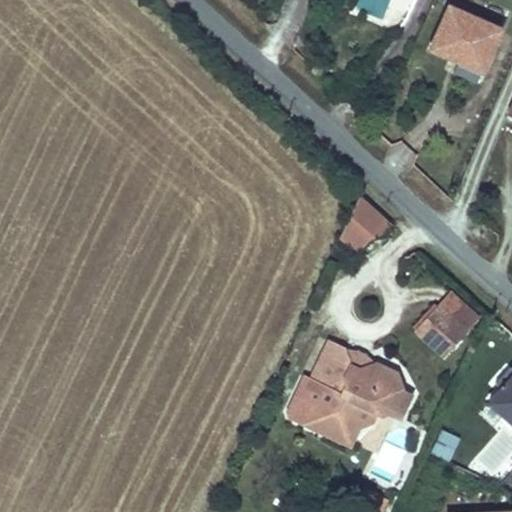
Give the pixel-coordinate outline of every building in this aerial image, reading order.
[(449,6),(431,47),(481,70),(499,29),(449,6)] [(310,71),(317,78),(326,67),(316,58),(310,71)] [(400,172),(414,153),(399,143),(385,161),(400,172)] [(357,198),(335,237),(367,254),(389,215),(357,198)] [(449,296),(439,307),(468,332),(477,321),(449,296)] [(417,332),(446,356),(468,332),(439,307),(417,332)] [(327,350),(349,360),(348,354),(347,348),(331,340),(327,350)] [(327,350),(313,381),(306,378),(289,415),(291,420),(308,427),(347,445),(354,443),(360,430),(357,420),(361,412),(368,410),(378,415),(383,417),(390,416),(401,421),(414,393),(406,390),(399,372),(376,362),(367,363),(360,367),(350,363),(349,360),(327,350)] [(350,363),(360,367),(367,363),(366,354),(358,350),(348,354),(349,360),(350,363)] [(511,367),(510,366),(495,382),(501,387),(495,394),(489,401),(511,422),(511,367)] [(378,415),(368,410),(361,412),(357,420),(360,430),(372,427),(378,415)] [(455,440),(440,434),(431,453),(447,460),(455,440)] [(361,503),(380,511),(381,511),(385,503),(365,494),(361,503)]
